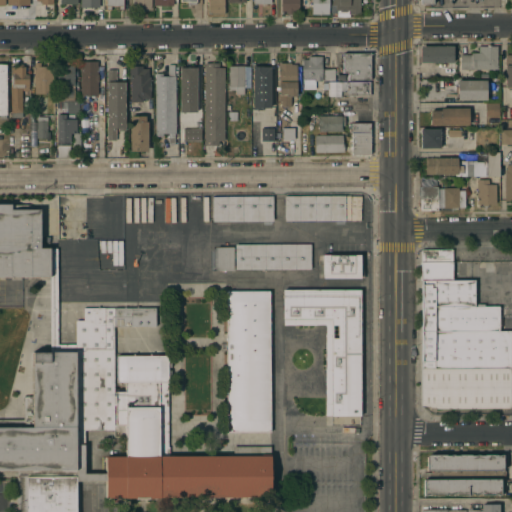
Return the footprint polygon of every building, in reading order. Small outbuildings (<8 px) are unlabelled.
[(123,0),(124,8),(119,8),(119,5),(110,5),(110,8),(106,8),(106,0),(123,0)] [(151,0),(151,5),(150,5),(150,8),(141,8),(141,3),(134,3),(134,0),(151,0)] [(224,0),(224,13),(208,13),(208,9),(206,9),(206,6),(208,6),(208,0),(224,0)] [(299,0),(299,10),(294,10),(294,13),(286,13),(286,10),(281,10),(281,0),(299,0)] [(309,0),(309,8),(301,8),(301,0),(309,0)] [(312,13),(311,0),(328,0),(329,13),(312,13)] [(332,0),(360,0),(360,13),(348,13),(348,9),(346,9),(346,11),(339,11),(339,9),(335,9),(335,4),(332,4),(332,0)] [(453,61),(420,61),(420,45),(453,45),(453,61)] [(497,68),(460,69),(460,54),(471,54),(471,52),(478,52),(478,45),(497,45),(497,68)] [(370,78),(348,79),(348,72),(343,72),(342,53),(370,53),(370,78)] [(322,80),(314,80),(314,78),(302,78),(302,58),(308,58),(308,55),(321,55),(322,80)] [(511,86),(511,56),(504,56),(503,87),(511,86)] [(70,89),(70,94),(67,94),(67,98),(58,98),(58,89),(57,89),(55,88),(55,80),(57,80),(57,65),(61,64),(61,60),(68,60),(68,64),(74,64),(74,89),(70,89)] [(81,60),(97,60),(97,73),(98,73),(98,81),(97,81),(97,95),(80,95),(81,60)] [(34,93),(34,62),(41,62),(41,65),(46,65),(46,61),(52,61),(53,92),(34,93)] [(29,73),(29,89),(27,89),(27,90),(24,90),(24,89),(22,89),(22,116),(11,116),(10,66),(17,66),(19,63),(22,63),(23,65),(25,65),(25,73),(29,73)] [(176,132),(174,132),(174,144),(168,144),(168,132),(162,132),(162,135),(155,135),(155,72),(162,72),(162,75),(168,75),(168,64),(174,63),(174,75),(175,75),(176,132)] [(203,63),(218,63),(218,67),(224,67),(224,141),(218,141),(218,145),(204,145),(203,63)] [(278,63),(291,63),(291,64),(296,64),(296,96),(290,96),(290,106),(279,106),(278,63)] [(131,81),(129,81),(129,65),(143,65),(143,67),(148,68),(148,76),(150,76),(150,98),(142,98),(142,101),(131,101),(131,81)] [(179,65),(196,65),(196,112),(179,112),(179,65)] [(244,93),(236,93),(236,89),(228,89),(228,84),(228,65),(244,65),(244,93)] [(252,66),(270,66),(270,107),(260,107),(260,109),(252,109),(252,66)] [(327,80),(323,80),(323,67),(327,67),(334,67),(334,80),(327,80)] [(124,128),(123,69),(105,70),(106,140),(115,140),(114,128),(124,128)] [(457,79),(486,79),(486,80),(496,80),(496,94),(486,94),(487,99),(457,99),(457,79)] [(346,94),(342,94),(327,94),(328,81),(370,81),(370,94),(346,94)] [(66,100),(71,99),(71,98),(75,98),(75,100),(79,99),(79,112),(67,113),(67,110),(67,101),(66,101),(66,100)] [(67,101),(67,110),(66,107),(57,107),(56,102),(66,102),(66,101),(67,101)] [(486,115),(485,102),(498,102),(499,115),(486,115)] [(430,109),(440,109),(440,107),(468,107),(469,124),(430,124),(430,109)] [(227,111),(235,111),(235,120),(227,120),(227,111)] [(65,113),(65,118),(76,118),(76,132),(79,132),(79,146),(73,146),(73,132),(70,132),(70,145),(69,145),(69,157),(57,157),(57,113),(65,113)] [(130,150),(130,122),(129,122),(130,115),(145,115),(145,120),(148,120),(147,150),(130,150)] [(341,115),(344,115),(345,125),(341,125),(341,130),(325,130),(325,133),(319,133),(319,130),(318,115),(341,115)] [(37,116),(47,116),(47,131),(49,131),(49,139),(46,139),(46,137),(37,137),(37,116)] [(511,126),(500,126),(500,119),(511,118),(511,126)] [(352,133),(352,132),(349,132),(349,122),(351,122),(370,122),(370,133),(352,133)] [(440,147),(421,147),(421,127),(440,128),(440,147)] [(201,128),(201,140),(182,140),(183,128),(201,128)] [(260,128),(273,128),(273,141),(260,141),(260,128)] [(511,143),(500,143),(500,128),(511,128),(511,143)] [(370,154),(352,154),(352,133),(370,133),(370,154)] [(315,151),(314,134),(342,134),(342,141),(344,141),(344,151),(315,151)] [(487,175),(487,152),(499,152),(499,175),(487,175)] [(457,156),(457,165),(462,165),(462,173),(425,173),(425,156),(457,156)] [(511,164),(504,164),(503,201),(511,200),(511,164)] [(488,178),(488,183),(496,183),(496,203),(488,203),(488,204),(481,204),(481,203),(477,203),(477,178),(488,178)] [(437,187),(443,187),(458,186),(458,189),(464,189),(465,206),(444,207),(443,202),(437,202),(438,209),(420,210),(420,189),(425,189),(424,186),(437,185),(437,187)] [(273,220),(212,220),(212,195),(273,195),(273,220)] [(284,195),(349,195),(349,220),(284,220),(284,195)] [(360,220),(350,220),(350,196),(360,196),(360,220)] [(49,276),(20,276),(20,279),(12,279),(12,276),(0,276),(0,203),(11,203),(11,208),(40,208),(40,247),(49,247),(49,276)] [(310,243),(310,268),(235,268),(235,243),(310,243)] [(233,269),(216,270),(216,246),(233,246),(233,269)] [(421,282),(421,279),(420,279),(420,261),(421,261),(421,248),(452,248),(452,282),(421,282)] [(322,254),(360,254),(360,273),(363,273),(363,277),(360,277),(322,277),(322,276),(319,276),(319,272),(322,272),(322,254)] [(474,306),(422,307),(421,282),(452,282),(474,282),(474,306)] [(361,288),(360,415),(325,415),(325,324),(282,324),(283,288),(361,288)] [(270,430),(226,430),(226,290),(269,290),(270,430)] [(26,511),(17,511),(17,469),(0,469),(0,418),(23,418),(23,396),(33,396),(32,351),(50,351),(75,351),(75,343),(75,319),(83,319),(83,307),(155,306),(155,325),(113,325),(114,391),(124,391),(124,381),(116,381),(116,354),(167,354),(167,359),(171,359),(171,366),(168,366),(168,369),(171,369),(171,377),(168,377),(168,445),(169,445),(169,455),(233,455),(233,445),(271,445),(271,496),(125,497),(106,497),(105,480),(76,480),(76,511),(26,511)] [(422,307),(474,306),(499,306),(499,315),(499,331),(422,331),(422,307)] [(499,331),(499,315),(502,315),(502,316),(510,316),(510,331),(499,331)] [(510,331),(511,368),(422,368),(422,331),(499,331),(510,331)] [(511,372),(511,388),(511,407),(436,407),(422,405),(422,368),(511,368),(511,372)] [(497,494),(497,493),(493,493),(493,494),(481,494),(481,493),(476,493),(476,494),(473,494),(473,493),(468,493),(468,494),(456,494),(456,493),(451,493),(451,494),(448,494),(448,493),(444,493),(444,494),(430,494),(430,493),(426,493),(426,495),(423,495),(423,478),(426,478),(426,455),(428,453),(503,454),(503,469),(505,469),(505,494),(497,494)] [(424,511),(424,508),(446,508),(446,509),(465,509),(465,511),(467,511),(467,509),(481,509),(481,503),(499,503),(499,511),(424,511)]
